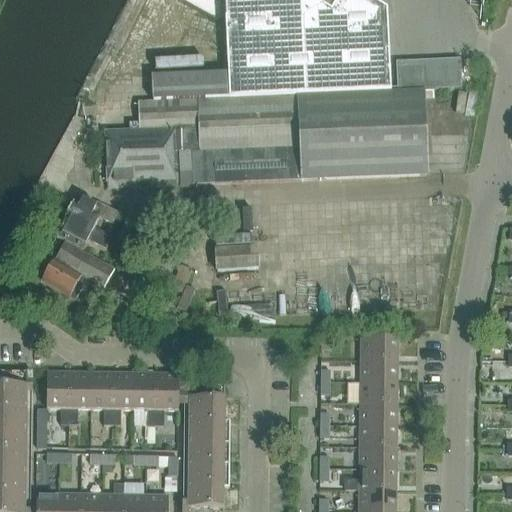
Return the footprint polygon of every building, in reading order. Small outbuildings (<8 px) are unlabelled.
[(223,0),(227,77),(229,102),(392,93),(391,91),(387,12),(367,0),(223,0)] [(107,191),(179,188),(179,192),(191,191),(191,189),(426,178),(424,94),(398,95),(229,102),(227,77),(152,80),(152,105),(138,106),(138,125),(129,126),(129,133),(104,134),(107,191)] [(71,205),(64,218),(66,219),(92,232),(93,230),(99,220),(111,226),(117,216),(117,215),(96,204),(94,207),(82,201),(78,209),(71,205)] [(66,219),(56,238),(82,251),(87,242),(104,251),(111,239),(93,230),(92,232),(66,219)] [(114,272),(65,244),(54,262),(52,261),(41,280),(43,281),(42,283),(69,298),(68,300),(75,304),(82,292),(97,301),(114,272)] [(259,273),(257,249),(213,252),(215,275),(259,273)] [(180,269),(173,289),(182,293),(176,310),(185,314),(193,291),(184,287),(190,272),(180,269)] [(224,293),(215,294),(219,327),(228,326),(224,293)] [(108,296),(93,322),(105,329),(110,320),(124,328),(135,308),(127,304),(126,306),(108,296)] [(329,341),(321,341),(321,353),(329,353),(329,341)] [(360,364),(397,364),(397,342),(360,341),(360,364)] [(397,364),(360,364),(360,385),(396,386),(397,364)] [(329,372),(320,372),(320,385),(329,385),(329,372)] [(0,511),(24,511),(26,396),(32,396),(32,375),(0,374),(0,511)] [(46,375),(46,412),(60,412),(60,428),(68,428),(69,375),(46,375)] [(69,375),(68,428),(77,428),(77,412),(90,412),(90,375),(69,375)] [(90,375),(90,412),(103,413),(103,428),(112,429),(112,376),(90,375)] [(112,376),(112,429),(120,429),(120,413),(133,413),(134,376),(112,376)] [(134,376),(133,413),(146,413),(146,429),(155,429),(156,376),(134,376)] [(156,376),(155,429),(163,429),(164,413),(178,414),(178,407),(178,387),(178,377),(156,376)] [(329,385),(320,385),(320,397),(329,398),(329,385)] [(396,386),(360,385),(359,407),(396,407),(396,386)] [(189,408),(189,388),(181,388),(178,387),(178,407),(180,407),(189,408)] [(229,423),(223,423),(224,388),(189,388),(189,408),(187,503),(182,503),(181,511),(222,511),(222,490),(228,490),(229,423)] [(396,407),(359,407),(359,428),(396,429),(396,407)] [(37,412),(37,422),(46,422),(46,412),(37,412)] [(329,416),(320,415),(320,428),(328,428),(329,416)] [(37,422),(37,432),(46,432),(46,422),(37,422)] [(320,428),(319,441),(328,441),(328,428),(320,428)] [(396,429),(359,428),(359,450),(396,451),(396,429)] [(155,443),(155,429),(146,429),(146,443),(155,443)] [(37,432),(37,441),(46,442),(46,432),(37,432)] [(37,441),(37,451),(46,452),(46,450),(46,442),(37,441)] [(396,451),(359,450),(359,472),(395,472),(396,451)] [(46,465),(59,465),(59,456),(46,456),(46,465)] [(59,456),(59,465),(71,465),(71,457),(59,456)] [(89,466),(102,466),(102,457),(89,457),(89,466)] [(102,457),(102,466),(114,467),(115,458),(102,457)] [(133,467),(145,467),(145,459),(133,458),(133,467)] [(145,459),(145,467),(158,468),(158,459),(145,459)] [(158,459),(158,468),(168,468),(168,459),(158,459)] [(168,468),(168,469),(176,469),(177,459),(168,459),(168,468)] [(328,459),(319,459),(319,471),(328,471),(328,459)] [(168,469),(167,478),(176,479),(176,469),(168,469)] [(328,471),(319,471),(319,484),(328,484),(328,471)] [(358,493),(395,494),(395,472),(359,472),(358,482),(343,482),(343,493),(358,493)] [(102,497),(101,511),(123,511),(123,498),(124,487),(113,487),(113,497),(102,497)] [(394,511),(395,494),(358,493),(358,511),(394,511)] [(35,511),(58,511),(58,497),(36,496),(35,511)] [(58,497),(58,511),(79,511),(80,497),(58,497)] [(80,497),(79,511),(101,511),(102,497),(80,497)] [(123,498),(123,511),(144,511),(145,498),(123,498)] [(167,511),(168,498),(145,498),(144,511),(167,511)] [(327,511),(327,502),(319,502),(318,511),(327,511)]
